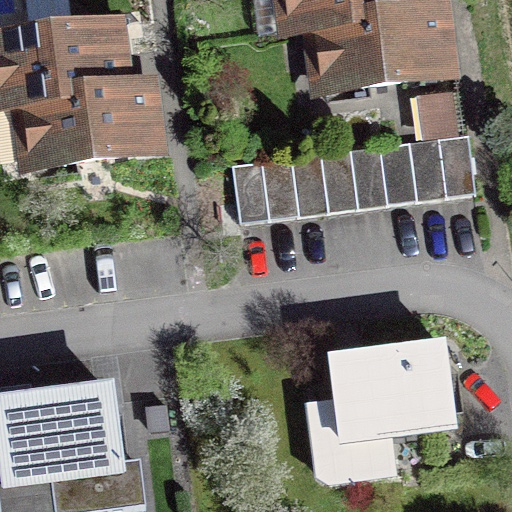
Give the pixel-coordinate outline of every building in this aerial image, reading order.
[(170,159),(159,76),(133,79),(131,69),(125,17),(71,24),(68,0),(25,0),(29,29),(0,32),(0,116),(11,115),(18,178),(94,168),(170,159)] [(252,0),(257,38),(275,36),(276,42),(302,39),(310,101),(462,82),(457,40),(451,0),(448,0),(425,3),(424,0),(252,0)] [(452,95),(391,102),(397,146),(458,138),(452,95)] [(477,198),(469,137),(458,138),(397,146),(231,167),(239,228),(251,226),(281,223),(313,218),(340,215),(370,211),(401,207),(431,203),(460,200),(477,198)] [(314,481),(330,490),(396,482),(392,444),(459,436),(447,344),(327,359),(333,403),(304,406),(314,481)] [(0,390),(0,399),(33,396),(31,386),(0,390)] [(147,511),(142,465),(125,467),(115,386),(33,396),(0,399),(0,511),(147,511)] [(169,432),(167,407),(145,410),(148,435),(169,432)]
